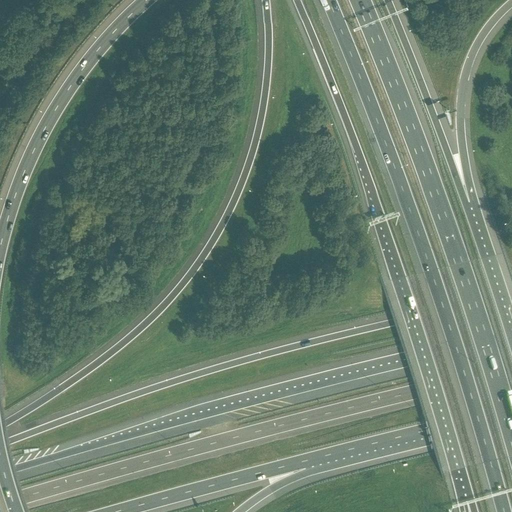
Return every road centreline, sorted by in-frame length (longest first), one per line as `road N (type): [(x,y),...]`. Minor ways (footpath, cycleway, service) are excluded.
road 1 (motorway): [(328,0),(431,271),(503,511)]
road 2 (motorway): [(266,0),(260,120),(237,194),(209,247),(113,351),(0,425)]
road 3 (motorway): [(511,295),(230,364),(0,445)]
road 4 (motorway): [(511,338),(0,474)]
road 5 (motorway): [(297,0),(403,278),(461,469)]
road 6 (motorway): [(511,436),(459,264),(358,0)]
road 7 (motorway): [(146,0),(51,115),(0,250)]
road 8 (motorway): [(473,229),(386,0)]
road 9 (motorway): [(473,229),(461,102),(483,34),(511,3)]
road 10 (motorway): [(119,511),(343,452)]
road 11 (motorway): [(343,452),(511,411)]
road 12 (motorway): [(511,346),(473,229)]
